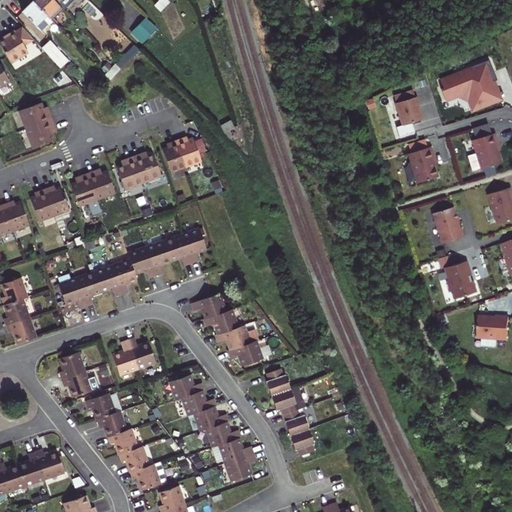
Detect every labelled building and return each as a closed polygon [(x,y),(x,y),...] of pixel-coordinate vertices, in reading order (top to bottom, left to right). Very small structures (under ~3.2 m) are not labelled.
[(56,3),(52,0),(33,0),(32,1),(48,17),(59,6),(56,3)] [(59,6),(61,8),(69,0),(58,0),(56,3),(59,6)] [(136,9),(127,0),(125,0),(118,8),(128,18),(136,9)] [(51,20),(48,17),(32,1),(22,11),(35,25),(42,18),(49,26),(53,22),(51,20)] [(51,20),(62,9),(61,8),(59,6),(48,17),(51,20)] [(146,18),(131,33),(142,44),(157,30),(146,18)] [(33,38),(22,27),(16,31),(15,30),(8,34),(9,35),(0,40),(0,44),(10,62),(27,51),(23,44),(33,38)] [(49,41),(41,48),(59,67),(67,60),(49,41)] [(494,72),(489,60),(472,66),(473,69),(440,81),(443,88),(441,89),(445,100),(461,94),(468,97),(473,109),(500,99),(490,74),(494,72)] [(0,84),(8,80),(0,65),(0,84)] [(472,66),(440,79),(440,81),(473,69),(472,66)] [(497,80),(494,72),(490,74),(500,99),(473,109),(468,97),(461,94),(445,100),(446,102),(458,98),(468,102),(472,112),(503,100),(495,81),(497,80)] [(417,99),(396,105),(403,125),(422,119),(417,99)] [(45,111),(40,100),(20,108),(27,127),(34,145),(54,137),(50,126),(54,124),(52,117),(49,110),(45,111)] [(487,123),(473,128),(476,138),(490,134),(487,123)] [(476,138),(472,140),(476,153),(468,155),(472,169),(474,170),(481,168),(502,162),(496,145),(498,144),(495,133),(490,134),(476,138)] [(170,146),(162,149),(170,171),(185,166),(201,160),(192,138),(184,141),(183,138),(176,140),(169,143),(170,146)] [(425,139),(409,144),(412,152),(427,147),(425,139)] [(408,153),(417,182),(438,176),(433,160),(435,160),(431,146),(427,147),(412,152),(408,153)] [(127,163),(116,167),(124,188),(142,181),(160,174),(152,153),(142,157),(140,153),(133,156),(125,159),(127,163)] [(81,180),(70,184),(78,205),(87,201),(92,215),(101,212),(96,198),(114,191),(106,170),(96,174),(94,170),(87,173),(79,176),(81,180)] [(38,195),(29,198),(38,220),(53,214),(69,208),(60,186),(52,189),(50,186),(43,189),(36,192),(38,195)] [(511,193),(510,187),(487,194),(497,224),(511,218),(511,193)] [(0,233),(13,229),(28,223),(20,201),(11,204),(10,201),(3,204),(0,204),(0,233)] [(453,207),(432,213),(442,244),(464,237),(461,228),(460,229),(453,207)] [(78,310),(85,308),(92,306),(89,297),(100,293),(111,289),(114,297),(121,295),(129,293),(126,284),(137,280),(135,275),(146,271),(149,279),(155,277),(162,274),(159,266),(170,262),(181,259),(184,267),(191,264),(198,262),(195,254),(206,250),(199,229),(181,235),(163,241),(145,248),(128,254),(129,260),(111,266),(93,272),(75,278),(57,285),(64,305),(75,302),(78,310)] [(511,240),(501,243),(511,275),(511,240)] [(446,250),(437,252),(440,267),(449,265),(446,250)] [(467,260),(444,267),(448,280),(446,280),(450,291),(452,291),(454,298),(476,292),(473,280),(471,281),(469,275),(471,274),(467,260)] [(0,297),(2,305),(22,298),(27,297),(20,277),(1,283),(5,295),(0,297)] [(244,325),(238,327),(232,309),(226,311),(226,310),(220,294),(210,297),(191,304),(193,311),(201,309),(204,318),(202,319),(205,327),(213,324),(216,334),(214,335),(217,343),(225,340),(228,350),(226,351),(229,359),(237,356),(241,366),(262,359),(256,341),(259,340),(255,330),(247,332),(244,325)] [(2,319),(4,326),(28,318),(22,298),(2,305),(7,317),(2,319)] [(496,318),(479,316),(477,341),(507,343),(508,317),(502,316),(496,316),(496,318)] [(28,318),(4,326),(7,333),(12,332),(16,344),(35,338),(28,318)] [(134,338),(127,341),(120,343),(122,351),(112,355),(118,376),(137,370),(155,364),(148,343),(137,347),(134,338)] [(61,372),(64,379),(87,371),(80,351),(62,358),(66,370),(61,372)] [(281,369),(266,374),(268,381),(266,382),(271,396),(276,411),(281,409),(283,415),(290,436),(296,451),(298,450),(300,457),(315,452),(312,445),(315,443),(310,429),(305,415),(300,416),(298,410),(304,408),(297,386),(290,389),(285,375),(283,376),(281,369)] [(87,371),(64,379),(66,387),(71,385),(76,397),(94,391),(87,371)] [(244,451),(240,440),(242,439),(240,432),(232,435),(227,424),(230,424),(227,416),(220,419),(216,408),(218,407),(215,400),(207,403),(203,393),(206,392),(203,384),(195,387),(191,377),(170,383),(177,402),(183,400),(189,418),(195,416),(201,433),(207,431),(213,449),(219,447),(226,465),(232,483),(253,476),(249,466),(257,463),(255,455),(253,448),(244,451)] [(98,420),(116,413),(110,395),(87,403),(89,409),(94,407),(98,420)] [(105,425),(109,437),(127,430),(120,412),(116,413),(98,420),(101,427),(105,425)] [(127,430),(109,437),(111,444),(116,442),(120,454),(138,447),(132,429),(127,430)] [(138,447),(120,454),(122,461),(127,459),(131,471),(150,465),(143,446),(138,447)] [(43,448),(36,451),(45,478),(65,471),(57,449),(45,454),(43,448)] [(26,484),(45,478),(36,451),(28,453),(30,459),(19,463),(26,484)] [(155,463),(161,482),(168,480),(162,461),(155,463)] [(0,472),(7,491),(26,484),(19,463),(7,467),(5,462),(0,463),(0,472)] [(150,465),(131,471),(134,480),(139,478),(143,490),(161,484),(161,482),(155,463),(150,465)] [(160,511),(169,511),(186,507),(179,486),(160,493),(164,505),(159,507),(160,511)] [(0,493),(0,501),(1,501),(8,495),(7,491),(0,493)] [(64,502),(66,511),(95,511),(93,506),(88,508),(84,495),(64,502)] [(338,502),(331,505),(324,507),(325,511),(354,511),(352,506),(341,510),(338,502)]
